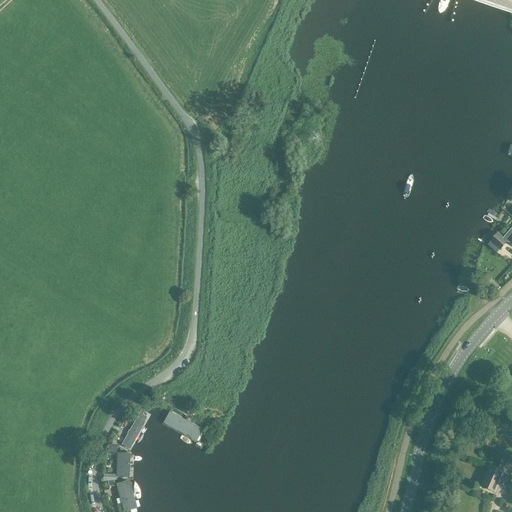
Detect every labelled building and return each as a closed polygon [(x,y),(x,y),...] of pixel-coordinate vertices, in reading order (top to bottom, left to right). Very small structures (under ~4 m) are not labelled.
[(501,250),(508,242),(498,234),(491,242),(501,250)] [(476,423),(481,413),(469,407),(463,417),(476,423)] [(203,430),(170,411),(164,423),(197,441),(203,430)] [(147,417),(138,413),(121,445),(129,450),(147,417)] [(125,454),(117,453),(115,477),(123,478),(125,454)] [(499,468),(491,464),(482,484),(497,491),(505,471),(511,474),(511,473),(511,465),(502,461),(499,468)] [(127,511),(137,509),(128,480),(114,484),(122,511),(127,511)]
